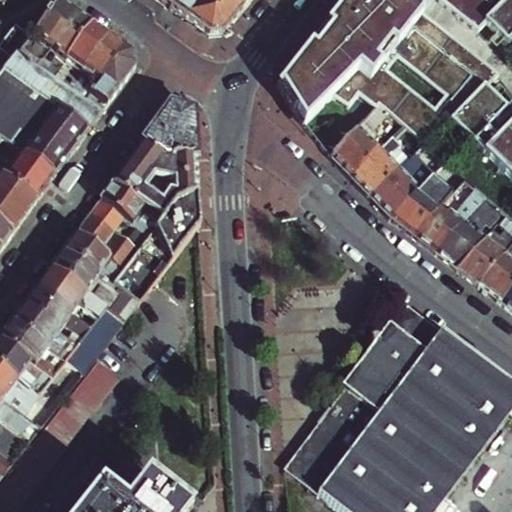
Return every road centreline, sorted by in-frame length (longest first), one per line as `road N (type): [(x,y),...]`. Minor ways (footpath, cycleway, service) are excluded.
road 1 (tertiary): [(249,511),(231,105)]
road 2 (residential): [(511,352),(391,257),(231,105)]
road 3 (residential): [(0,299),(179,57)]
road 4 (tertiary): [(231,105),(253,58),(299,0)]
